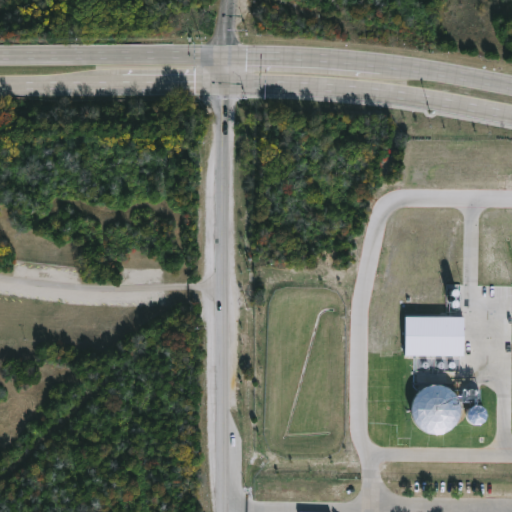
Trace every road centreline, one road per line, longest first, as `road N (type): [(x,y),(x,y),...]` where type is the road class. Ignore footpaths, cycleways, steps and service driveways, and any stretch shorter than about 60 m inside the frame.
road 1 (primary): [(0,85),(300,84),(511,115)]
road 2 (primary): [(511,85),(299,55),(0,55)]
road 3 (tertiary): [(226,85),(227,511)]
